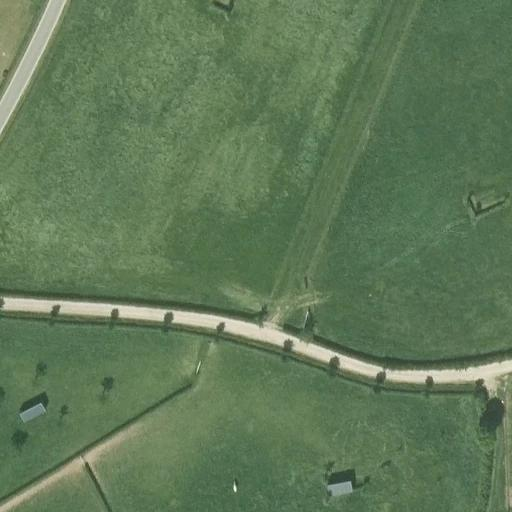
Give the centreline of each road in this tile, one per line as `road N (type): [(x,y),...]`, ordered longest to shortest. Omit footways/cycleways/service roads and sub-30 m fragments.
road 1 (track): [(0,302),(182,316),(406,376),(488,371)]
road 2 (unclassified): [(0,119),(57,0)]
